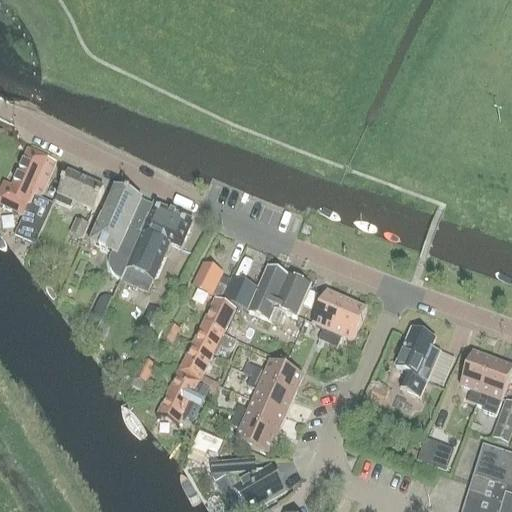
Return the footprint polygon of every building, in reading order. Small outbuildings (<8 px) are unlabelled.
[(0,194),(0,208),(31,222),(22,241),(35,247),(53,206),(39,200),(55,164),(28,152),(12,188),(4,185),(0,194)] [(71,211),(74,205),(94,213),(103,191),(67,175),(54,204),(71,211)] [(115,190),(112,195),(102,218),(102,217),(89,245),(112,254),(109,260),(108,265),(109,269),(111,273),(113,277),(116,279),(118,281),(120,282),(125,271),(152,211),(150,210),(150,209),(140,205),(141,201),(115,190)] [(169,246),(181,251),(193,223),(154,207),(152,211),(125,271),(126,271),(153,283),(169,246)] [(76,222),(70,236),(83,242),(89,228),(76,222)] [(215,302),(203,325),(223,335),(235,312),(219,304),(221,300),(226,290),(216,285),(221,276),(205,268),(194,289),(215,300),(215,302)] [(287,279),(288,278),(268,270),(259,291),(248,314),(268,323),(287,279)] [(287,279),(268,323),(280,328),(285,315),(296,320),(310,288),(287,279)] [(222,303),(233,307),(248,314),(259,291),(232,280),(222,303)] [(325,346),(327,347),(346,303),(326,295),(312,327),(323,332),(318,343),(325,346)] [(101,300),(99,301),(87,329),(96,333),(105,314),(111,300),(110,299),(108,298),(107,298),(105,298),(104,299),(102,299),(101,300)] [(346,303),(327,347),(337,351),(341,340),(352,344),(367,312),(346,303)] [(154,339),(164,317),(150,310),(139,332),(154,339)] [(192,347),(212,358),(216,359),(220,350),(225,352),(227,353),(229,353),(232,352),(234,350),(237,344),(222,337),(223,335),(203,325),(192,347)] [(170,326),(166,334),(176,339),(180,331),(170,326)] [(419,401),(427,383),(439,355),(430,351),(435,342),(412,332),(395,369),(408,375),(400,392),(419,401)] [(166,334),(162,342),(173,348),(176,339),(166,334)] [(199,384),(212,358),(192,347),(179,374),(199,384)] [(466,404),(476,407),(492,363),(472,356),(459,389),(470,393),(466,404)] [(157,369),(145,363),(141,371),(152,377),(157,369)] [(501,404),(511,374),(511,370),(492,363),(476,407),(483,410),(482,414),(495,419),(500,404),(501,404)] [(255,370),(251,379),(294,398),(303,378),(270,364),(266,375),(255,370)] [(248,367),(244,376),(251,379),(255,370),(248,367)] [(152,377),(141,371),(136,380),(148,386),(152,377)] [(178,375),(168,396),(199,412),(210,390),(178,375)] [(294,398),(251,379),(246,389),(257,394),(253,404),(285,418),(294,398)] [(375,387),(368,403),(381,409),(388,393),(375,387)] [(199,412),(168,396),(157,417),(178,428),(183,417),(194,423),(199,412)] [(511,405),(505,403),(491,441),(509,448),(511,438),(511,405)] [(285,418),(253,404),(248,414),(238,409),(233,418),(277,437),(285,418)] [(277,437),(233,418),(229,428),(240,432),(235,443),(268,458),(277,437)] [(198,433),(192,448),(202,452),(203,449),(208,451),(217,455),(222,443),(198,433)] [(454,453),(424,441),(416,463),(446,475),(454,453)] [(511,511),(511,456),(483,448),(462,511),(511,511)] [(226,478),(228,481),(245,511),(253,511),(285,494),(271,471),(258,479),(256,475),(255,463),(211,466),(212,479),(226,478)]
